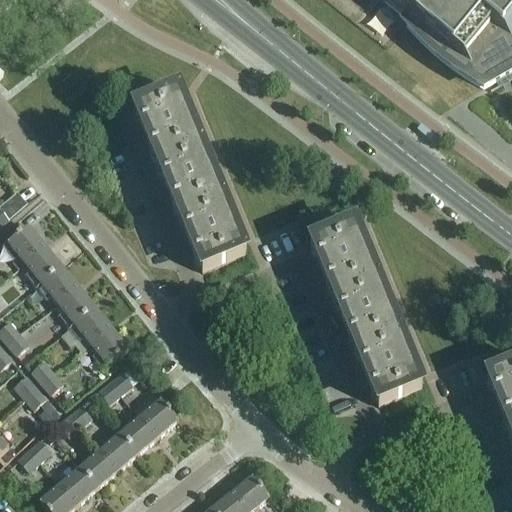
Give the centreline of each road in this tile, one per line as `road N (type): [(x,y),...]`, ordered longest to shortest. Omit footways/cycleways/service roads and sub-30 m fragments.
road 1 (residential): [(0,113),(259,430)]
road 2 (secondary): [(225,8),(511,237)]
road 3 (residential): [(259,430),(360,511)]
road 4 (residential): [(259,430),(159,511)]
